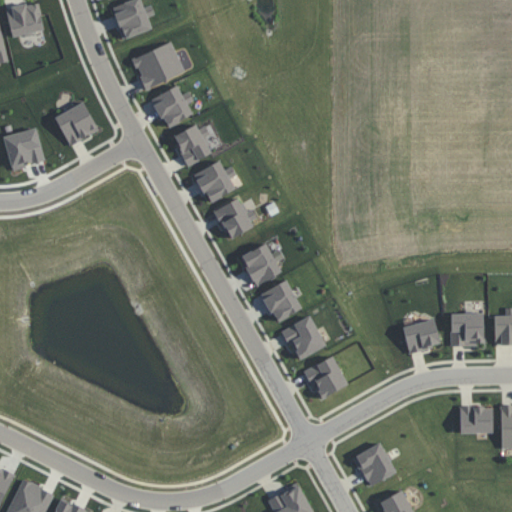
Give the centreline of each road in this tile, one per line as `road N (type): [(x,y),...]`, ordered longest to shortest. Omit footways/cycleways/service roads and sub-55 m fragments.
road 1 (residential): [(350,511),(137,149),(77,0)]
road 2 (residential): [(0,433),(104,485),(160,501),(216,490),(423,376),(511,373)]
road 3 (residential): [(137,149),(40,194),(0,196)]
